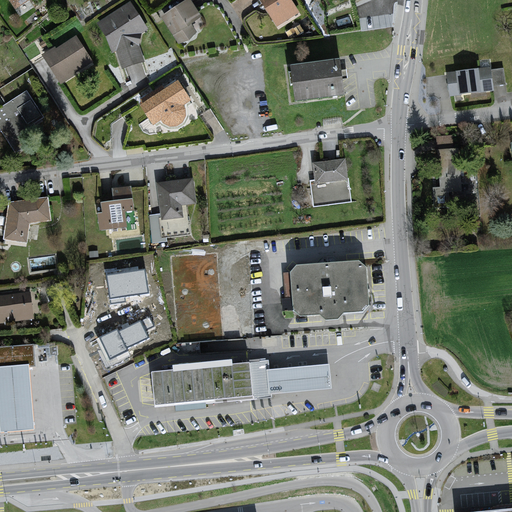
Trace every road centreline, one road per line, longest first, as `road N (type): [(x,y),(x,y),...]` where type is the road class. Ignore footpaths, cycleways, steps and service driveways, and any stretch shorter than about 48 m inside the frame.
road 1 (residential): [(398,125),(0,178)]
road 2 (tertiary): [(407,352),(398,125)]
road 3 (primary): [(223,461),(0,482)]
road 4 (primary): [(223,461),(394,456)]
road 5 (primary): [(387,421),(223,461)]
road 6 (tertiary): [(398,125),(412,0)]
road 7 (residential): [(511,399),(478,392),(442,354),(407,352)]
